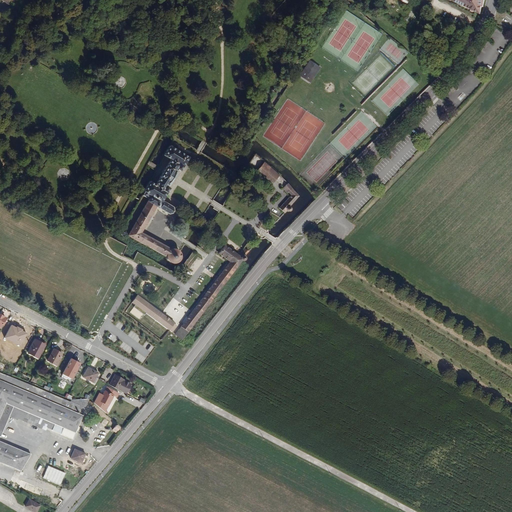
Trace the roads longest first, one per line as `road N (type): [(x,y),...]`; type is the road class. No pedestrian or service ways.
road 1 (tertiary): [(494,0),(454,69),(293,231),(168,386)]
road 2 (track): [(412,511),(168,386)]
road 3 (residential): [(0,298),(168,386)]
road 4 (tertiary): [(168,386),(60,511)]
